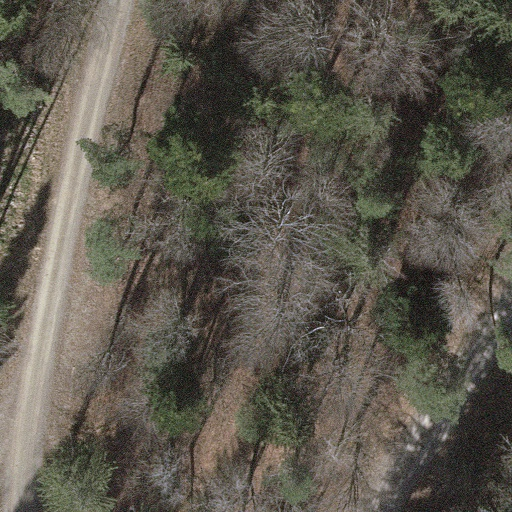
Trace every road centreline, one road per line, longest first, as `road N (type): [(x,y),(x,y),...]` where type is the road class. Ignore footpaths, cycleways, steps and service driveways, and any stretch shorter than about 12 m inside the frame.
road 1 (track): [(118,0),(46,328),(22,511)]
road 2 (track): [(370,511),(511,283)]
